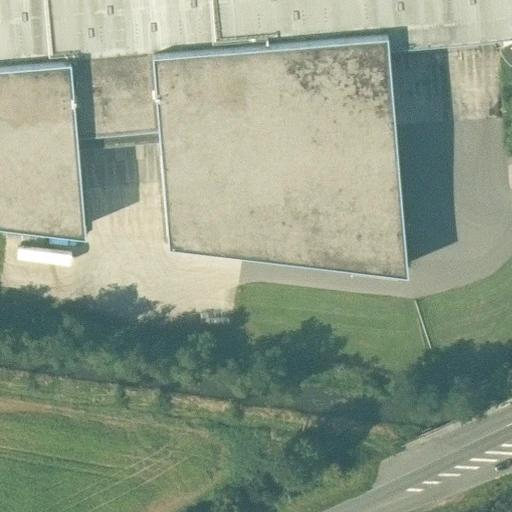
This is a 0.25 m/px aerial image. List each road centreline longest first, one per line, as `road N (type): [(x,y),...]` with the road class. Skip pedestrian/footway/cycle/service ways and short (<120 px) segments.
road 1 (primary): [(511,431),(348,511)]
road 2 (primary): [(377,511),(511,463)]
